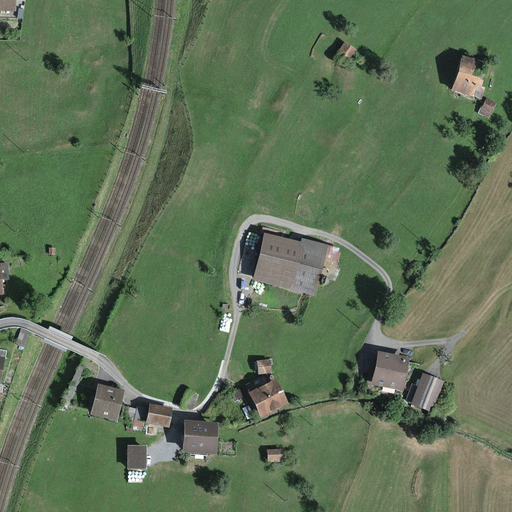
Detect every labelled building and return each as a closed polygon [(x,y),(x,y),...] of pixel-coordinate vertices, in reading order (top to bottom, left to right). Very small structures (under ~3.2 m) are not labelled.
[(15,0),(0,0),(0,14),(15,15),(15,0)] [(355,52),(342,45),(335,56),(348,64),(355,52)] [(461,61),(453,90),(471,95),(479,66),(461,61)] [(497,105),(486,98),(478,112),(489,119),(497,105)] [(301,241),(300,246),(263,237),(252,282),(316,297),(318,285),(333,288),(341,250),(301,241)] [(406,357),(375,352),(370,384),(400,389),(406,357)] [(444,381),(421,372),(410,402),(433,411),(444,381)] [(286,377),(259,392),(271,413),(298,398),(286,377)] [(125,390),(94,385),(88,418),(119,423),(125,390)] [(170,415),(147,411),(145,425),(168,429),(170,415)] [(228,425),(190,424),(189,452),(227,454),(228,425)] [(128,446),(127,467),(144,467),(144,446),(128,446)] [(280,451),(268,452),(269,465),(281,464),(280,451)]
